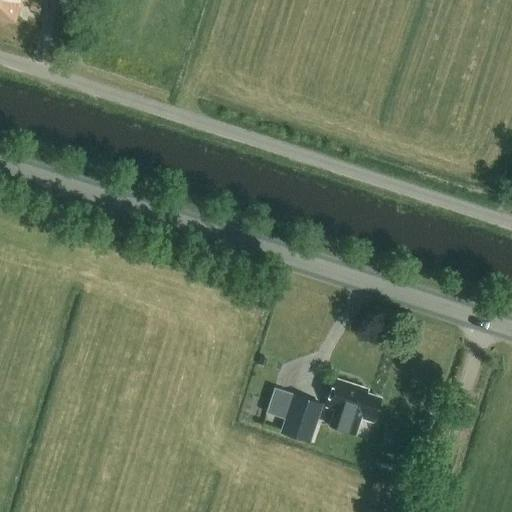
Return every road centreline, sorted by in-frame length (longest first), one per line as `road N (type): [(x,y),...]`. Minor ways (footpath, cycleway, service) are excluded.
road 1 (unclassified): [(511,221),(0,58)]
road 2 (tertiary): [(485,321),(0,163)]
road 3 (unclassified): [(427,511),(485,321)]
